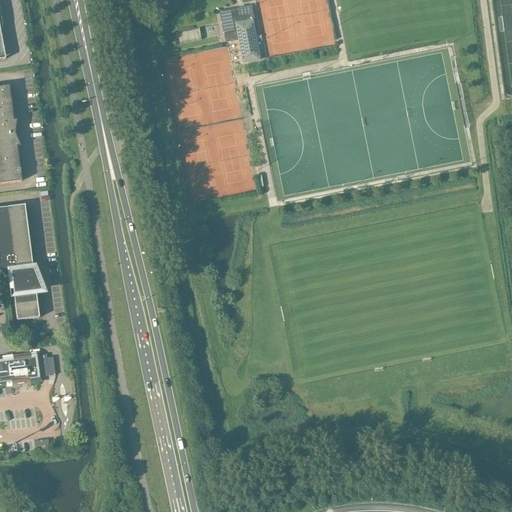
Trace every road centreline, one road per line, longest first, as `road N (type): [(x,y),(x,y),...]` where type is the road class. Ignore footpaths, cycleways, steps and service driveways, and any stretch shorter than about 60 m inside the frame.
road 1 (tertiary): [(194,511),(90,71)]
road 2 (tertiary): [(90,71),(178,511)]
